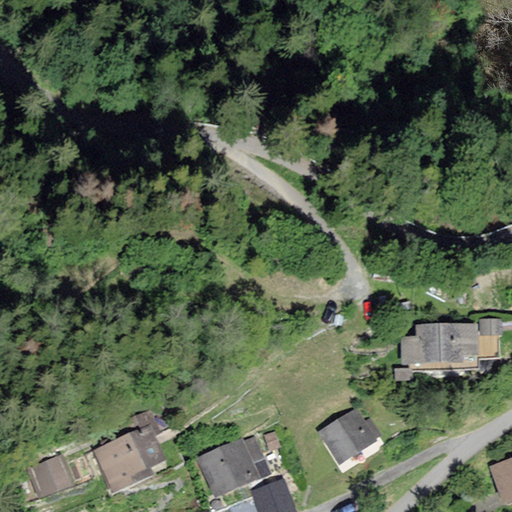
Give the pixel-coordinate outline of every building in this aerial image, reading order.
[(500,322),(481,323),(481,337),(500,336),(500,322)] [(418,342),(402,342),(402,370),(411,370),(461,369),(460,357),(478,357),(477,329),(418,330),(418,342)] [(402,370),(395,370),(395,384),(411,383),(411,370),(402,370)] [(126,442),(97,453),(113,496),(167,475),(153,437),(160,434),(151,412),(119,424),(126,442)] [(364,425),(357,412),(321,434),(341,468),(376,447),(372,441),(380,437),(370,422),(364,425)] [(275,432),(264,436),(270,452),(281,448),(275,432)] [(253,438),(203,458),(217,494),(258,477),(252,462),(261,459),(253,438)] [(32,470),(42,498),(72,488),(62,460),(32,470)] [(511,464),(492,471),(504,507),(511,504),(511,464)] [(264,511),(288,511),(294,510),(283,480),(256,490),(264,511)]
